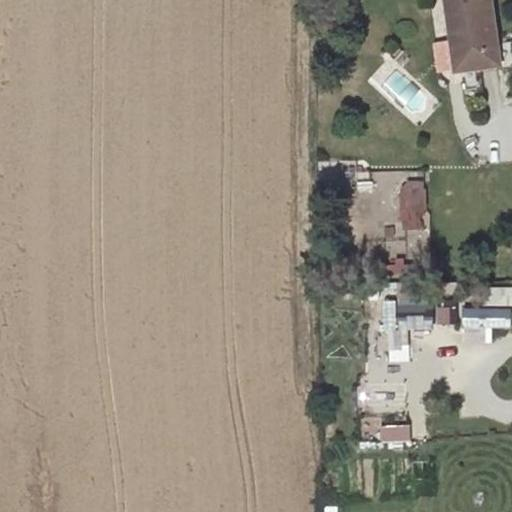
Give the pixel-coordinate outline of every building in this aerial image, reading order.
[(482,0),(436,0),(447,75),(495,67),(482,0)] [(403,209),(404,231),(428,230),(427,208),(403,209)] [(467,325),(511,323),(511,285),(496,286),(497,306),(466,307),(467,325)] [(390,305),(392,361),(411,361),(410,328),(441,327),(440,303),(390,305)] [(440,306),(439,325),(455,326),(457,307),(440,306)] [(358,410),(407,410),(408,380),(359,379),(358,410)] [(411,424),(382,426),(383,442),(412,440),(411,424)]
